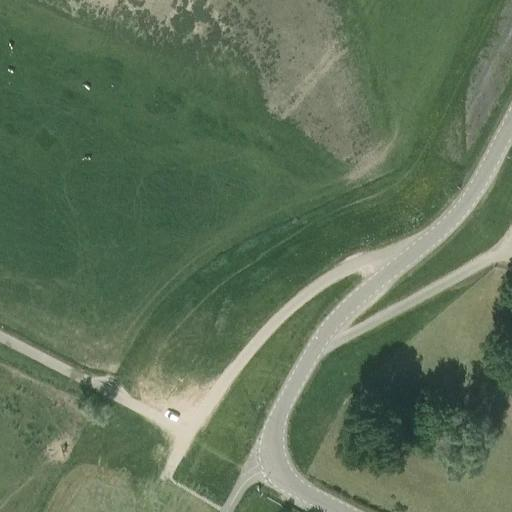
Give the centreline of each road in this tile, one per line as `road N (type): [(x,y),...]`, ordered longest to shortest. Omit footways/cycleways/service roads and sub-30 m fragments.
road 1 (tertiary): [(311,352),(365,291),(456,215),(511,122)]
road 2 (unclassified): [(311,352),(497,257),(511,241)]
road 3 (tertiary): [(339,511),(280,476),(270,453),(273,427),(311,352)]
